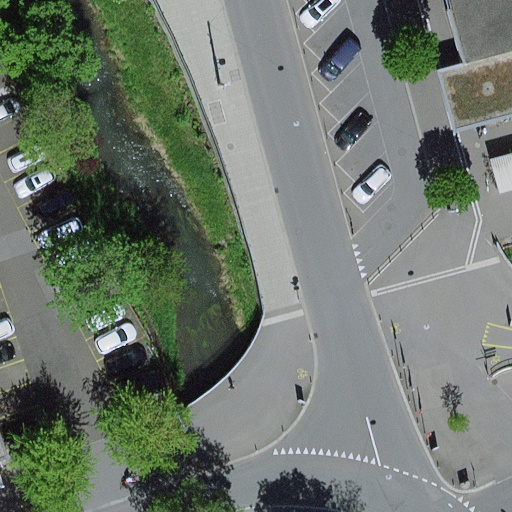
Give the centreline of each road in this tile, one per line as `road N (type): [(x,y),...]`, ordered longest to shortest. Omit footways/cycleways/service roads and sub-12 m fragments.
road 1 (residential): [(367,498),(374,447),(257,0)]
road 2 (residential): [(367,498),(294,482),(244,487),(162,511)]
